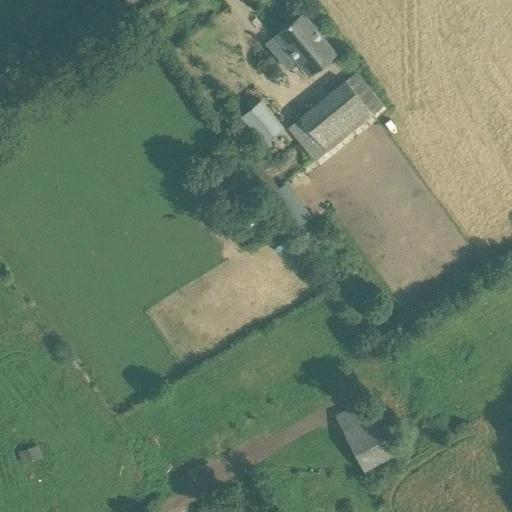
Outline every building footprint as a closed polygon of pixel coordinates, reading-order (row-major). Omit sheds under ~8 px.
[(300,13),(275,34),(307,74),(333,53),(300,13)] [(299,118),(287,128),(313,160),(325,150),(326,151),(371,114),(370,113),(381,104),(355,73),(345,82),(344,81),(298,118),(299,118)] [(259,100),(240,115),(263,143),(281,128),(259,100)] [(231,173),(211,187),(224,204),(243,190),(241,187),(250,181),(234,160),(226,166),(231,173)] [(295,225),(309,215),(285,180),(271,190),(295,225)] [(360,399),(331,414),(360,468),(388,453),(360,399)] [(224,490),(224,499),(233,499),(234,490),(224,490)]
